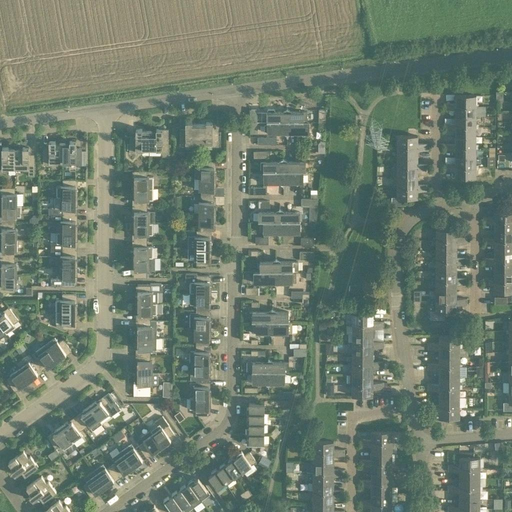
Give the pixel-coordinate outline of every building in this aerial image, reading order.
[(455,105),(478,105),(478,103),(475,103),(475,95),(455,95),(455,102),(455,105)] [(455,102),(450,102),(450,109),(455,109),(455,116),(475,116),(475,107),(478,107),(478,105),(455,105),(455,102)] [(266,111),(266,122),(287,122),(287,107),(286,107),(286,109),(282,111),(274,111),(273,109),(267,109),(266,111)] [(287,107),(287,122),(307,122),(307,111),(291,111),(287,109),(287,107)] [(455,116),(455,123),(455,126),(478,126),(478,124),(475,124),(475,116),(455,116)] [(192,143),(199,143),(199,124),(192,124),(192,122),(185,122),(185,132),(179,132),(179,146),(186,146),(186,144),(192,144),(192,143)] [(199,124),(199,143),(206,143),(206,144),(212,144),(212,146),(218,146),(218,132),(212,132),(212,122),(206,122),(206,124),(199,124)] [(287,136),(287,122),(266,122),(266,123),(264,124),(264,130),(266,132),(282,132),(286,134),(287,136)] [(307,122),(287,122),(287,136),(287,134),(291,132),(304,132),(309,129),(309,122),(307,122)] [(455,123),(450,123),(450,129),(455,129),(455,136),(475,136),(475,128),(478,128),(478,126),(455,126),(455,123)] [(142,150),(149,150),(149,131),(142,131),(142,129),(135,129),(135,139),(129,139),(129,158),(135,158),(135,151),(142,151),(142,150)] [(168,157),(168,129),(156,129),(156,131),(149,131),(149,150),(155,150),(156,151),(162,151),(162,157),(168,157)] [(417,146),(417,149),(422,149),(422,143),(417,143),(417,135),(396,135),(396,144),(394,144),(394,146),(417,146)] [(455,136),(455,143),(455,146),(478,146),(478,144),(475,144),(475,136),(455,136)] [(62,162),(62,143),(55,143),(55,141),(49,141),(49,142),(43,146),(43,151),(43,165),(49,165),(49,163),(55,163),(55,162),(62,162)] [(69,143),(62,143),(62,162),(69,162),(69,163),(75,163),(75,165),(81,165),(81,151),(76,151),(76,141),(69,141),(69,143)] [(455,143),(450,143),(450,150),(455,150),(455,157),(475,157),(475,148),(478,148),(478,146),(455,146),(455,143)] [(394,154),(394,156),(417,156),(417,149),(417,146),(394,146),(394,148),(396,148),(396,154),(394,154)] [(8,169),(15,169),(15,149),(8,149),(8,147),(2,147),(1,157),(0,157),(0,171),(2,172),(2,169),(8,169)] [(15,149),(15,169),(22,169),(28,169),(28,176),(34,176),(34,157),(29,157),(29,147),(22,147),(22,149),(15,149)] [(394,164),(394,166),(417,167),(417,170),(422,170),(422,163),(417,163),(417,156),(394,156),(394,158),(396,158),(396,164),(394,164)] [(263,170),(263,172),(283,171),(283,157),(282,157),(282,159),(278,161),(263,161),(260,162),(260,170),(263,170)] [(283,157),(283,171),(303,171),(305,171),(305,161),(287,161),(283,159),(283,157)] [(455,157),(455,164),(455,167),(478,167),(478,165),(475,165),(475,157),(455,157)] [(194,178),(198,178),(216,178),(216,170),(214,170),(214,161),(201,161),(201,167),(194,167),(194,178)] [(455,164),(449,164),(449,170),(455,170),(455,178),(475,178),(475,169),(478,169),(478,167),(455,167),(455,164)] [(396,168),(396,177),(417,177),(417,170),(417,167),(394,166),(394,168),(396,168)] [(132,180),(132,188),(153,188),(153,176),(147,176),(147,170),(134,170),(134,171),(134,180),(132,180)] [(263,182),(267,182),(278,182),(283,184),(283,186),(283,171),(263,172),(263,182)] [(303,171),(283,171),(283,186),(283,184),(287,182),(303,182),(303,171)] [(394,185),(393,187),(417,187),(417,190),(422,190),(422,184),(417,184),(417,177),(396,177),(396,185),(394,185)] [(200,190),(200,195),(214,196),(214,186),(216,186),(216,178),(198,178),(198,190),(200,190)] [(56,197),(77,197),(77,189),(75,189),(76,180),(62,180),(62,185),(56,185),(56,197)] [(267,194),(267,182),(263,182),(263,187),(249,187),(249,194),(267,194)] [(417,205),(417,190),(417,187),(393,187),(393,189),(396,189),(396,197),(391,197),(391,205),(417,205)] [(0,188),(0,204),(17,205),(17,193),(15,193),(15,188),(1,188),(1,189),(0,188)] [(131,196),(132,196),(133,196),(133,205),(147,205),(147,200),(153,200),(153,188),(132,188),(131,196)] [(198,201),(198,213),(216,213),(216,205),(214,205),(214,196),(200,195),(200,201),(198,201)] [(62,209),(62,214),(75,214),(75,205),(77,205),(77,197),(56,197),(55,197),(54,209),(62,209)] [(317,198),(310,198),(300,198),(300,206),(317,206),(317,198)] [(0,221),(1,221),(1,222),(14,223),(14,217),(20,217),(21,205),(17,205),(0,204),(0,221)] [(131,215),(131,223),(152,223),(154,223),(155,211),(147,211),(147,205),(133,205),(133,215),(131,215)] [(317,206),(309,206),(309,222),(316,222),(317,206)] [(258,222),(263,222),(279,222),(279,207),(279,209),(275,211),(258,211),(258,222)] [(281,222),(299,222),(299,220),(302,220),(302,213),(299,212),(299,211),(284,211),(280,209),(280,207),(279,207),(279,222),(281,222)] [(494,220),(511,219),(511,209),(494,209),(494,216),(494,220)] [(200,225),(200,230),(209,230),(209,231),(213,231),(213,221),(215,221),(216,213),(198,213),(198,224),(200,225)] [(56,220),(56,232),(77,232),(77,224),(75,224),(75,214),(62,214),(50,214),(50,220),(56,220)] [(494,216),(489,216),(489,223),(494,223),(494,230),(511,230),(511,219),(494,220),(494,216)] [(0,223),(0,239),(16,240),(16,228),(14,228),(14,223),(1,222),(1,223),(0,223)] [(279,236),(279,222),(263,222),(263,232),(268,232),(275,232),(279,234),(279,236)] [(300,222),(299,222),(281,222),(279,222),(279,236),(280,236),(280,234),(284,232),(300,232),(300,222)] [(131,231),(132,231),(133,231),(133,239),(133,240),(146,240),(146,234),(152,234),(152,223),(131,223),(131,231)] [(456,243),(461,243),(461,237),(456,237),(456,230),(436,229),(435,238),(433,238),(433,240),(456,240),(456,243)] [(188,235),(188,248),(211,248),(211,240),(209,240),(209,231),(209,230),(200,230),(196,230),(196,235),(188,235)] [(511,230),(494,230),(494,237),(494,240),(511,240),(511,230)] [(50,243),(50,249),(75,249),(75,240),(77,240),(77,232),(56,232),(56,243),(50,243)] [(300,237),(300,245),(313,245),(313,237),(300,237)] [(494,237),(488,237),(488,243),(494,243),(494,250),(511,250),(511,240),(494,240),(494,237)] [(0,255),(1,256),(1,257),(14,257),(14,252),(16,252),(16,240),(0,239),(0,255)] [(131,249),(131,257),(152,258),(152,246),(146,246),(146,240),(133,240),(133,241),(133,249),(132,249),(131,249)] [(456,240),(433,240),(433,242),(435,242),(435,250),(456,250),(456,243),(456,240)] [(196,265),(209,265),(209,256),(211,256),(211,248),(188,248),(188,259),(196,259),(196,265)] [(56,255),(56,266),(77,266),(77,259),(75,259),(75,249),(50,249),(50,255),(56,255)] [(456,250),(435,250),(435,258),(432,258),(432,260),(455,260),(455,264),(461,264),(461,257),(455,257),(456,250)] [(511,250),(494,250),(494,257),(494,260),(511,260),(511,250)] [(0,258),(0,274),(16,275),(16,263),(14,263),(14,257),(1,257),(1,258),(0,258)] [(131,257),(131,266),(133,266),(133,277),(146,277),(146,269),(154,269),(154,258),(152,258),(131,257)] [(259,261),(259,272),(276,272),(276,257),(275,257),(275,259),(271,261),(259,261)] [(276,257),(276,272),(296,271),(298,271),(298,261),(280,261),(276,259),(276,257)] [(494,257),(488,257),(488,264),(494,264),(493,271),(511,270),(511,260),(494,260),(494,257)] [(455,260),(432,260),(432,262),(435,262),(435,270),(455,270),(455,264),(455,260)] [(51,277),(51,285),(75,286),(75,274),(77,274),(77,266),(56,266),(56,277),(51,277)] [(455,270),(435,270),(435,278),(432,278),(432,280),(455,281),(455,284),(461,284),(461,278),(455,278),(455,270)] [(511,270),(493,271),(493,278),(493,281),(511,281),(511,270)] [(276,272),(276,286),(276,284),(280,282),(296,282),(296,271),(276,272)] [(275,286),(276,286),(276,272),(259,272),(253,272),(253,282),(271,282),(275,284),(275,286)] [(190,281),(190,293),(211,293),(211,285),(209,285),(209,275),(196,275),(196,273),(185,273),(185,281),(190,281)] [(16,286),(16,275),(0,274),(0,290),(1,290),(1,292),(12,292),(12,286),(16,286)] [(493,278),(488,278),(488,284),(493,284),(493,292),(511,291),(511,281),(493,281),(493,278)] [(455,281),(432,280),(432,282),(435,282),(435,289),(432,289),(432,291),(455,291),(455,284),(455,281)] [(156,303),(157,303),(157,292),(161,292),(161,283),(150,283),(150,285),(137,285),(137,294),(135,294),(135,302),(156,303)] [(455,291),(432,291),(432,293),(435,293),(435,299),(432,299),(432,301),(455,301),(455,304),(460,304),(460,298),(455,298),(455,291)] [(196,304),(196,310),(209,310),(209,301),(211,301),(211,293),(190,293),(190,304),(196,304)] [(56,300),(56,311),(77,311),(77,303),(75,303),(75,294),(62,294),(62,300),(56,300)] [(455,301),(432,301),(432,303),(434,303),(434,311),(430,311),(429,319),(443,319),(443,311),(455,312),(455,304),(455,301)] [(135,302),(135,311),(137,311),(137,320),(150,320),(150,314),(156,314),(156,303),(135,302)] [(252,321),(252,322),(272,322),(272,307),(272,309),(268,311),(252,311),(249,312),(249,320),(252,321)] [(272,307),(272,322),(288,322),(288,311),(276,311),(272,309),(272,307)] [(0,312),(0,325),(6,334),(16,327),(12,322),(17,319),(9,308),(1,314),(0,312)] [(190,328),(193,328),(193,327),(211,327),(211,319),(209,319),(209,310),(196,310),(196,312),(190,312),(190,328)] [(77,319),(77,311),(56,311),(56,323),(56,324),(57,325),(58,326),(58,327),(59,327),(61,328),(62,328),(75,328),(75,319),(77,319)] [(372,324),(372,327),(377,327),(378,321),(372,321),(372,313),(352,313),(352,322),(349,322),(349,324),(372,324)] [(152,337),(152,326),(150,326),(150,320),(137,320),(137,329),(135,329),(135,337),(152,337)] [(271,336),(272,336),(272,322),(252,322),(251,332),(267,332),(271,334),(271,336)] [(288,322),(272,322),(272,336),(272,334),(276,332),(291,332),(292,322),(288,322)] [(352,326),(351,334),(372,334),(372,327),(372,324),(349,324),(349,326),(352,326)] [(195,339),(195,345),(209,345),(209,336),(211,336),(211,327),(193,327),(193,328),(193,339),(195,339)] [(349,342),(349,344),(372,344),(372,347),(377,347),(377,341),(372,341),(372,334),(351,334),(351,342),(349,342)] [(460,346),(460,335),(439,335),(439,342),(439,346),(460,346)] [(135,337),(135,345),(137,345),(137,355),(150,355),(150,349),(156,349),(156,337),(152,337),(135,337)] [(45,344),(57,362),(64,357),(63,355),(70,350),(63,339),(58,342),(54,338),(45,344)] [(439,342),(434,342),(434,349),(439,349),(439,356),(460,356),(460,346),(439,346),(439,342)] [(26,349),(22,343),(15,348),(19,353),(26,349)] [(39,356),(34,359),(42,370),(49,365),(51,366),(57,362),(45,344),(35,351),(39,356)] [(351,346),(351,354),(372,354),(372,347),(372,344),(349,344),(349,346),(351,346)] [(189,363),(193,363),(193,362),(211,362),(211,354),(209,354),(209,345),(195,345),(195,350),(189,350),(189,363)] [(348,362),(348,364),(372,365),(372,368),(377,368),(377,362),(372,361),(372,354),(351,354),(351,362),(348,362)] [(152,372),(152,360),(150,360),(150,355),(137,355),(137,364),(135,364),(135,372),(152,372)] [(460,356),(439,356),(439,363),(439,366),(460,366),(460,356)] [(252,371),(252,372),(268,372),(268,357),(268,359),(264,361),(247,361),(247,371),(252,371)] [(268,357),(268,372),(285,372),(288,372),(288,362),(273,361),(269,359),(269,357),(268,357)] [(28,361),(19,368),(29,382),(36,377),(34,376),(42,370),(34,359),(30,363),(28,361)] [(190,380),(195,380),(208,380),(209,370),(211,370),(211,362),(193,362),(193,363),(193,373),(190,373),(190,380)] [(439,363),(434,363),(434,369),(439,369),(439,376),(460,376),(460,366),(439,366),(439,363)] [(351,366),(351,375),(372,375),(372,368),(372,365),(348,364),(348,366),(351,366)] [(22,387),(29,382),(19,368),(10,375),(11,376),(6,380),(14,390),(21,385),(22,387)] [(137,380),(137,390),(150,390),(150,384),(158,384),(158,372),(152,372),(135,372),(135,380),(137,380)] [(268,386),(268,372),(252,372),(251,382),(264,382),(268,384),(268,386)] [(284,383),(285,372),(268,372),(268,386),(268,384),(272,382),(284,383)] [(348,383),(348,385),(372,385),(372,388),(377,388),(377,382),(372,382),(372,375),(351,375),(351,383),(348,383)] [(459,387),(460,376),(439,376),(439,384),(439,386),(459,387)] [(193,391),(193,397),(210,397),(210,389),(208,389),(208,380),(195,380),(195,382),(189,382),(189,390),(191,391),(193,391)] [(511,391),(511,381),(508,382),(502,381),(502,392),(506,392),(511,391)] [(434,384),(434,390),(439,390),(439,396),(459,397),(459,387),(439,386),(439,384),(434,384)] [(372,396),(372,388),(372,385),(348,385),(348,387),(351,387),(351,395),(372,396)] [(511,391),(506,392),(506,394),(508,394),(508,402),(503,402),(503,410),(511,409),(511,391)] [(89,405),(99,419),(108,413),(111,416),(120,409),(108,392),(89,405)] [(459,397),(439,396),(439,404),(439,407),(459,407),(465,407),(465,397),(459,397)] [(210,397),(193,397),(189,397),(189,409),(195,409),(195,415),(208,415),(208,405),(210,405),(210,397)] [(264,414),(264,403),(248,403),(248,407),(246,407),(246,414),(248,414),(264,414)] [(439,404),(433,404),(433,410),(439,410),(438,417),(459,417),(459,407),(439,407),(439,404)] [(83,412),(76,417),(84,428),(88,425),(92,430),(102,423),(99,419),(89,405),(82,410),(83,412)] [(264,424),(264,414),(248,414),(248,418),(246,418),(246,424),(248,424),(264,424)] [(168,424),(162,415),(154,421),(156,425),(149,430),(162,447),(168,443),(167,441),(175,435),(167,425),(168,424)] [(67,421),(61,426),(73,443),(82,436),(79,431),(84,428),(76,417),(68,423),(67,421)] [(264,434),(264,424),(248,424),(248,428),(246,428),(246,434),(248,434),(264,434)] [(63,450),(73,443),(61,426),(54,430),(55,432),(48,438),(55,448),(60,445),(63,450)] [(280,432),(275,427),(272,431),(277,435),(280,432)] [(162,447),(149,430),(140,436),(144,441),(139,445),(147,456),(154,450),(155,452),(162,447)] [(269,434),(274,439),(277,435),(272,431),(269,434)] [(370,442),(393,442),(393,440),(391,440),(391,431),(370,431),(370,439),(370,442)] [(264,444),(264,434),(248,434),(248,438),(246,438),(246,444),(264,444)] [(370,439),(365,438),(365,445),(370,445),(370,452),(391,452),(391,444),(393,444),(393,442),(370,442),(370,439)] [(333,449),(333,442),(312,442),(312,452),(333,452),(333,455),(338,455),(338,449),(333,449)] [(147,456),(139,445),(134,448),(131,443),(121,450),(134,467),(140,463),(139,461),(147,456)] [(100,452),(96,447),(91,450),(95,455),(100,452)] [(56,448),(48,454),(51,459),(59,453),(56,448)] [(20,470),(24,476),(38,466),(30,455),(28,457),(23,450),(8,461),(13,468),(10,469),(14,474),(20,470)] [(134,467),(121,450),(112,456),(116,462),(111,465),(118,476),(126,471),(127,472),(134,467)] [(232,457),(242,471),(256,462),(249,452),(244,455),(241,451),(236,455),(237,456),(234,458),(232,457)] [(333,452),(312,452),(312,462),(333,462),(333,455),(333,452)] [(370,452),(370,459),(370,462),(393,462),(393,460),(391,460),(391,452),(370,452)] [(224,463),(234,477),(242,471),(232,457),(227,460),(228,462),(225,464),(224,463)] [(458,468),(481,468),(481,466),(479,466),(479,457),(473,457),(459,457),(458,457),(458,465),(458,468)] [(370,459),(365,459),(365,465),(370,465),(370,472),(390,473),(391,464),(393,464),(393,462),(370,462),(370,459)] [(333,469),(333,462),(312,462),(307,462),(307,472),(312,472),(332,472),(332,475),(333,475),(338,475),(338,469),(333,469)] [(118,476),(111,465),(106,468),(102,463),(93,470),(105,488),(112,483),(111,481),(118,476)] [(216,468),(215,468),(225,483),(234,477),(224,463),(219,466),(220,468),(217,470),(216,468)] [(458,465),(453,465),(453,471),(458,471),(458,478),(479,478),(479,470),(481,470),(481,468),(458,468),(458,465)] [(217,489),(225,483),(215,468),(210,472),(212,473),(208,476),(217,489)] [(105,488),(93,470),(84,477),(87,482),(82,486),(90,496),(97,491),(99,492),(105,488)] [(332,472),(312,472),(312,482),(332,483),(333,475),(332,475),(332,472)] [(370,472),(370,479),(370,483),(392,483),(392,481),(390,481),(390,473),(370,472)] [(38,495),(43,501),(56,492),(48,481),(46,482),(41,476),(26,487),(31,493),(29,495),(32,500),(38,495)] [(188,482),(201,500),(209,494),(197,478),(194,480),(193,479),(188,482)] [(458,478),(458,485),(458,488),(481,488),(481,486),(479,486),(479,478),(458,478)] [(370,479),(365,479),(364,486),(370,486),(370,493),(390,493),(390,485),(392,485),(392,483),(370,483),(370,479)] [(184,485),(179,488),(190,502),(193,507),(201,501),(201,500),(188,482),(187,482),(189,484),(185,486),(184,485)] [(332,483),(312,482),(312,492),(332,493),(332,496),(338,496),(338,490),(332,489),(332,483)] [(458,485),(453,485),(453,491),(458,491),(458,498),(479,499),(479,490),(481,490),(481,488),(458,488),(458,485)] [(176,491),(171,494),(181,508),(190,502),(179,488),(180,490),(177,492),(176,491)] [(332,493),(312,492),(312,503),(332,503),(332,496),(332,493)] [(370,493),(370,500),(370,503),(392,503),(392,501),(390,501),(390,493),(370,493)] [(184,511),(181,508),(171,494),(172,496),(169,498),(168,497),(163,500),(171,511),(184,511)] [(458,498),(458,505),(458,509),(481,509),(481,507),(479,507),(479,499),(458,498)] [(70,511),(65,505),(63,506),(59,500),(43,511),(70,511)] [(370,500),(364,500),(364,506),(370,506),(369,511),(390,511),(390,505),(392,505),(392,503),(370,503),(370,500)] [(332,503),(312,503),(311,511),(337,511),(338,510),(332,510),(332,503)]
